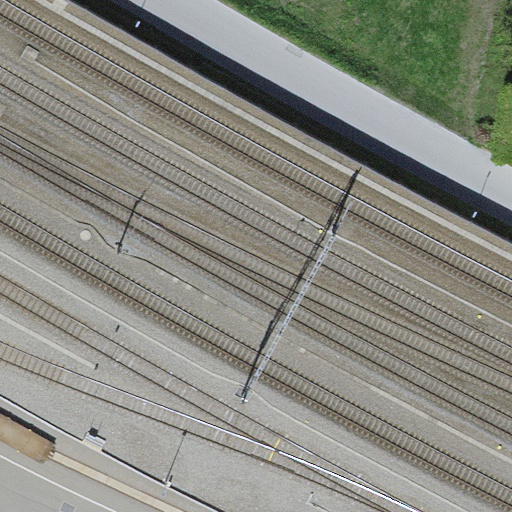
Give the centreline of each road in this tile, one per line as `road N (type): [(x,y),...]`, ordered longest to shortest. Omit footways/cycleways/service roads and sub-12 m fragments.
road 1 (residential): [(167,0),(511,195)]
road 2 (unknown): [(119,511),(71,497),(0,510)]
